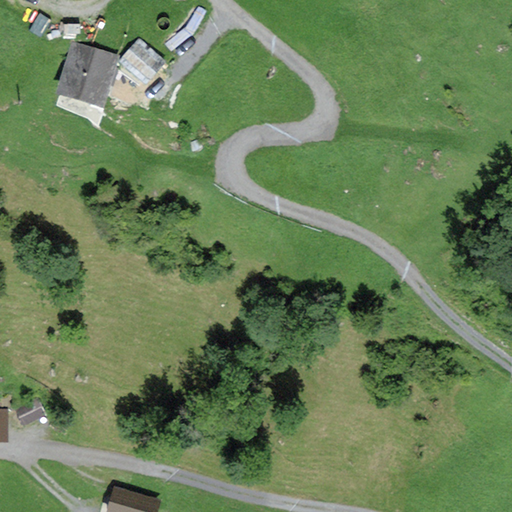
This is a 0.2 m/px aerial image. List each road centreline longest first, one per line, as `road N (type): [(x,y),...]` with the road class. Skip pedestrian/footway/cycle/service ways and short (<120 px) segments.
road 1 (track): [(220,0),(326,96),(325,113),(311,129),(242,143),(233,168),(244,187),(380,246),(511,364)]
road 2 (track): [(337,511),(111,459),(0,449)]
road 3 (track): [(321,121),(477,142)]
